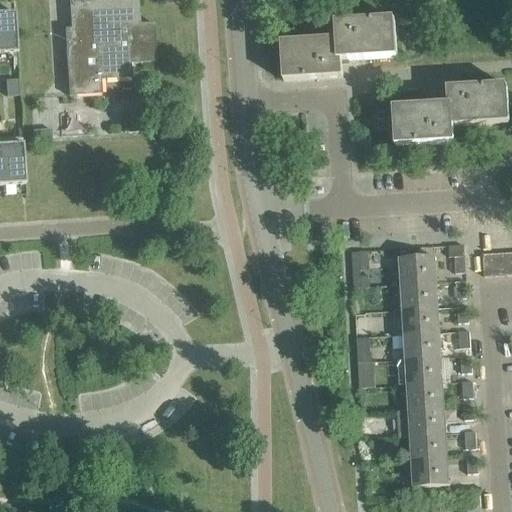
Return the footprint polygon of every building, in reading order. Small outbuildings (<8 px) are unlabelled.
[(155,64),(153,25),(139,26),(137,3),(137,0),(92,0),(92,2),(67,3),(67,5),(68,5),(70,42),(64,42),(68,98),(75,97),(100,95),(99,81),(105,81),(105,80),(130,79),(129,65),(155,64)] [(0,15),(0,55),(17,55),(14,14),(0,15)] [(286,44),(289,82),(342,79),(341,62),(391,59),(388,21),(334,24),(335,41),(286,44)] [(5,82),(6,98),(18,98),(17,82),(5,82)] [(397,110),(399,148),(454,145),(452,128),(502,125),(499,86),(446,90),(447,107),(397,110)] [(31,132),(32,145),(50,144),(49,131),(31,132)] [(22,146),(0,146),(0,156),(2,187),(25,186),(22,146)] [(505,255),(494,256),(495,278),(507,277),(505,255)] [(495,278),(494,256),(482,256),(483,279),(495,278)] [(453,259),(454,275),(465,275),(464,258),(453,259)] [(399,263),(400,287),(435,285),(434,261),(435,261),(435,259),(398,262),(398,263),(399,263)] [(455,284),(456,301),(466,300),(465,283),(455,284)] [(400,287),(402,313),(437,310),(435,285),(400,287)] [(456,309),(457,326),(468,325),(467,309),(456,309)] [(402,313),(403,338),(438,336),(437,310),(402,313)] [(458,334),(459,351),(469,350),(469,334),(458,334)] [(403,338),(405,363),(440,361),(438,336),(403,338)] [(371,355),(357,356),(357,366),(371,365),(371,355)] [(459,360),(460,376),(471,375),(470,359),(459,360)] [(405,363),(406,388),(441,386),(440,361),(405,363)] [(461,385),(462,401),(473,401),(472,384),(461,385)] [(406,388),(408,413),(443,411),(441,386),(406,388)] [(462,410),(463,426),(474,426),(473,409),(462,410)] [(396,414),(397,439),(444,436),(443,411),(408,413),(396,414)] [(464,435),(465,452),(476,451),(475,434),(464,435)] [(411,463),(446,461),(444,436),(397,439),(399,464),(411,463)] [(465,460),(466,477),(477,476),(476,459),(465,460)] [(411,463),(412,488),(411,488),(411,489),(449,487),(449,486),(447,486),(446,461),(411,463)]
